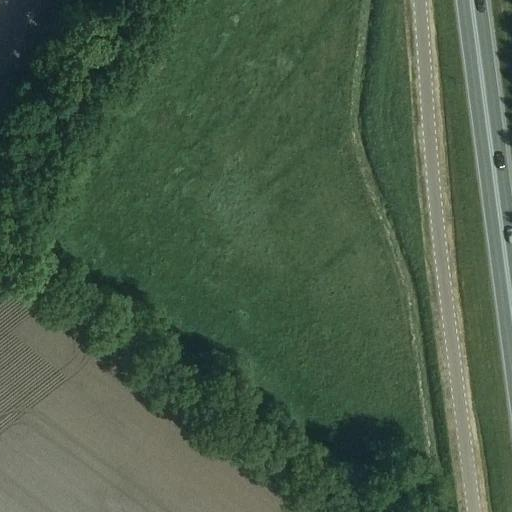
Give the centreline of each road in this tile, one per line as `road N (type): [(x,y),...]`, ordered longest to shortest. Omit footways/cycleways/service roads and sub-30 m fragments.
road 1 (unclassified): [(419,0),(438,255),(474,511)]
road 2 (track): [(0,262),(332,511)]
road 3 (trunk): [(470,0),(511,308)]
